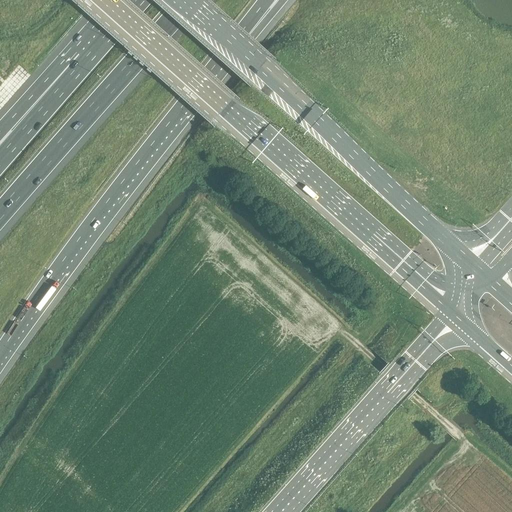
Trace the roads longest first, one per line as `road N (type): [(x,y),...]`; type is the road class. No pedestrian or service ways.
road 1 (primary): [(105,0),(402,260),(454,316)]
road 2 (motorway): [(0,354),(235,39)]
road 3 (primary): [(470,268),(186,0)]
road 4 (motorway): [(0,214),(188,0)]
road 5 (motorway): [(278,511),(454,316)]
road 6 (track): [(461,436),(340,329)]
road 7 (motorway): [(78,54),(0,152)]
